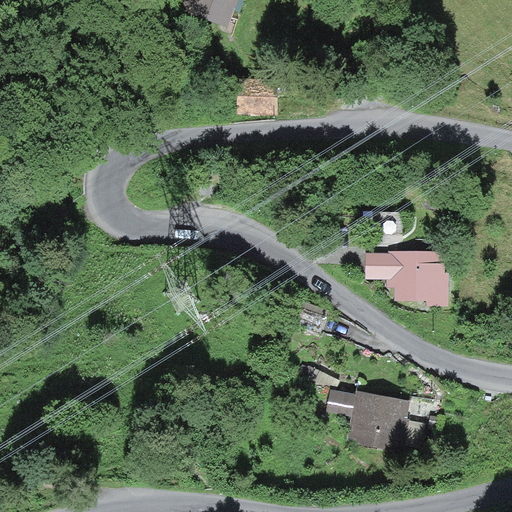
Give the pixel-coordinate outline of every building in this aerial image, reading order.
[(220,21),(223,13),(228,15),(233,0),(191,0),(189,6),(195,8),(194,12),(220,21)] [(241,84),(241,109),(272,110),(272,84),(241,84)] [(31,210),(32,226),(62,224),(61,208),(31,210)] [(397,286),(397,296),(428,296),(428,304),(446,304),(446,274),(441,274),(442,256),(434,256),(434,255),(369,256),(369,276),(389,277),(389,286),(397,286)] [(296,307),(291,322),(319,333),(325,317),(296,307)] [(363,398),(356,438),(403,447),(407,422),(397,420),(400,405),(363,398)]
